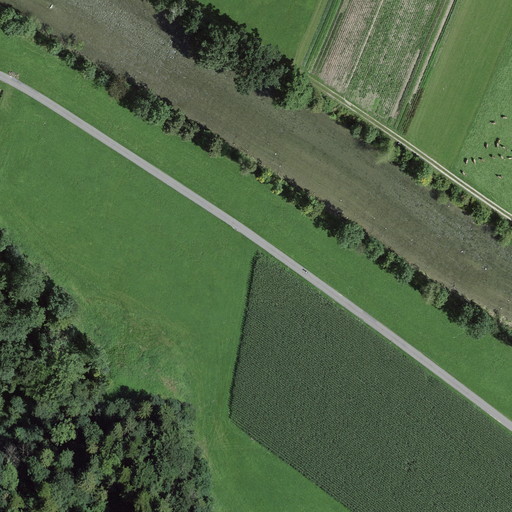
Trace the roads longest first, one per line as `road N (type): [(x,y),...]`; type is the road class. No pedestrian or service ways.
road 1 (unclassified): [(0,74),(250,235),(511,425)]
road 2 (track): [(511,217),(187,0)]
